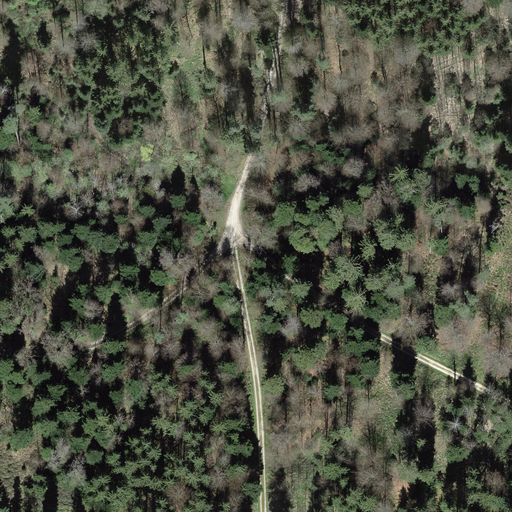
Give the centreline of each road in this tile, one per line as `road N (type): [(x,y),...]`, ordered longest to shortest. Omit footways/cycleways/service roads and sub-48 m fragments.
road 1 (track): [(229,234),(384,341),(511,407)]
road 2 (track): [(262,511),(259,416),(229,234)]
road 3 (track): [(229,234),(190,282),(106,340),(65,353),(0,353)]
road 4 (track): [(288,0),(270,104),(229,234)]
